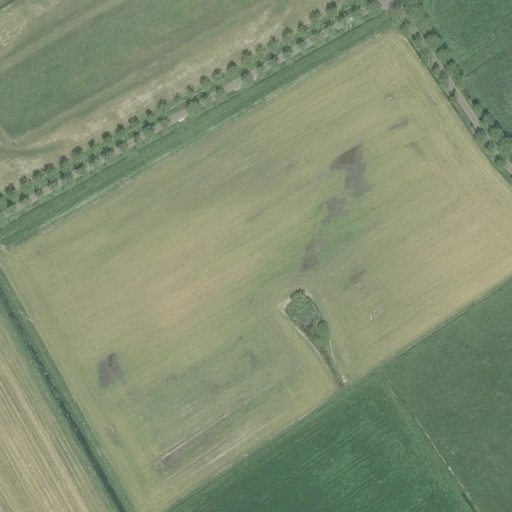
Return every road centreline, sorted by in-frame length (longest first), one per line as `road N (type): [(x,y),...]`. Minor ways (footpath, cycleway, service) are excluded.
road 1 (unclassified): [(0,217),(385,0)]
road 2 (unclassified): [(511,169),(392,0)]
